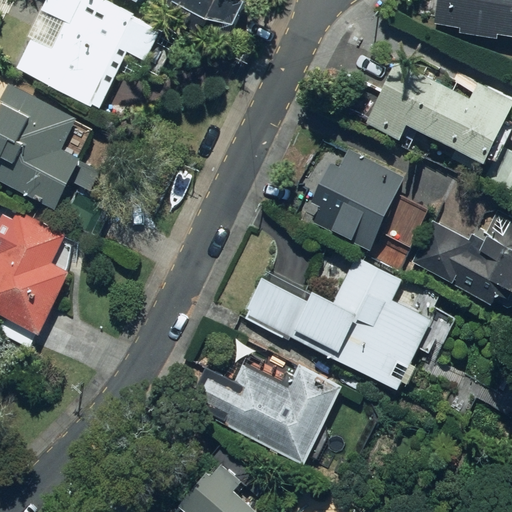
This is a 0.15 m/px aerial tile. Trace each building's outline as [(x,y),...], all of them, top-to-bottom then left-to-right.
[(35,38),(21,67),(98,104),(99,103),(106,106),(133,50),(152,59),(166,30),(139,17),(140,15),(109,0),(51,0),(47,8),(71,20),(57,49),(35,38)] [(165,0),(165,1),(174,6),(179,0),(213,17),(242,21),(252,0),(165,0)] [(511,0),(443,0),(440,22),(466,26),(465,31),(504,37),(505,32),(511,33),(511,0)] [(401,59),(371,121),(406,138),(414,123),(462,146),(456,157),(483,169),(488,159),(493,161),(511,122),(511,94),(486,81),(478,97),(401,59)] [(0,75),(0,176),(63,208),(88,157),(68,147),(83,117),(0,75)] [(412,176),(354,147),(349,157),(333,150),(316,184),(324,188),(318,201),(326,205),(318,221),(337,230),(338,227),(358,237),(356,239),(375,249),(412,176)] [(22,208),(17,218),(7,214),(0,229),(0,252),(1,253),(0,254),(0,311),(45,333),(76,270),(59,261),(73,232),(22,208)] [(473,238),(440,221),(418,263),(497,303),(508,281),(511,283),(511,213),(501,208),(489,231),(480,226),(473,238)] [(267,276),(248,313),(250,314),(249,317),(294,340),(296,335),(404,389),(408,380),(413,382),(422,364),(416,362),(424,346),(435,351),(441,339),(449,343),(459,323),(445,316),(443,320),(435,316),(440,306),(439,305),(444,296),(362,255),(356,266),(341,259),(335,272),(349,278),(338,298),(320,289),(315,300),(267,276)] [(511,413),(511,367),(479,351),(453,402),(473,411),(480,398),(511,413)] [(349,384),(305,363),(293,387),(248,365),(240,380),(250,386),(247,393),(214,377),(198,408),(311,462),(349,384)] [(214,470),(178,511),(271,511),(241,488),(249,478),(229,463),(219,474),(214,470)]
